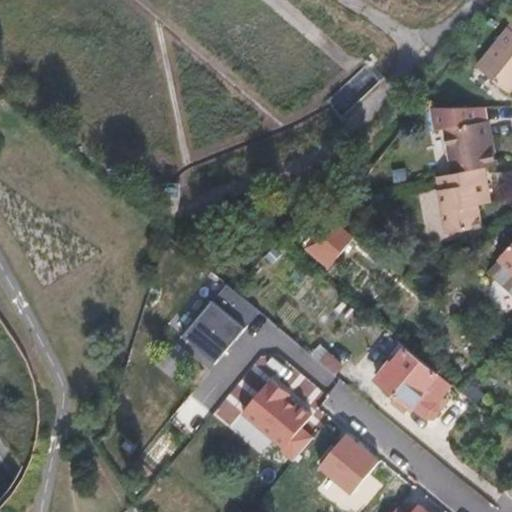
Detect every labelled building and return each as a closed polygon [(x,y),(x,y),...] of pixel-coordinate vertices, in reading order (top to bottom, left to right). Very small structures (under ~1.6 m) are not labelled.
[(511,29),(504,25),(472,81),(509,102),(511,97),(511,29)] [(381,82),(367,66),(326,103),(343,120),(381,82)] [(476,170),(489,167),(483,139),(476,141),(472,124),(480,122),(478,110),(423,112),(424,133),(435,131),(444,176),(476,170)] [(476,141),(483,139),(480,122),(472,124),(476,141)] [(481,196),(476,170),(444,176),(427,180),(438,235),(475,228),(471,207),(469,198),(481,196)] [(469,198),(471,207),(483,204),(481,196),(469,198)] [(511,241),(493,263),(511,280),(511,241)] [(262,316),(208,275),(167,322),(223,363),(262,316)] [(423,361),(408,348),(394,365),(391,363),(377,380),(396,394),(423,361)] [(423,361),(396,394),(414,409),(427,393),(426,392),(440,374),(423,361)] [(316,412),(279,377),(247,412),(290,446),(286,450),(299,459),(315,438),(305,429),(316,412)] [(389,477),(352,442),(323,472),(364,504),(389,477)]
